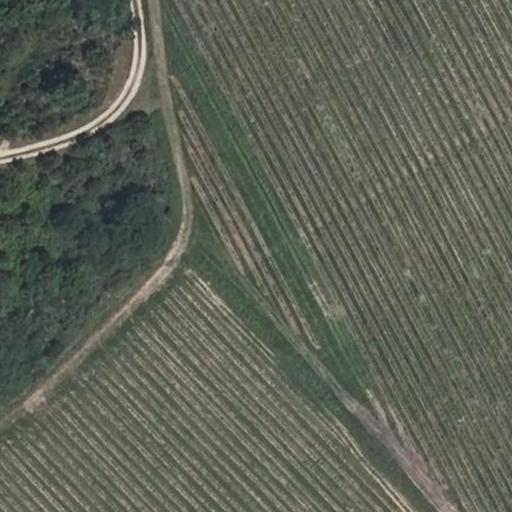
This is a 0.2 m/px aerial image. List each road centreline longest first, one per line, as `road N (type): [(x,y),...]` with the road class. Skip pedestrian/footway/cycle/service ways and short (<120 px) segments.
road 1 (track): [(154,0),(187,203),(184,232),(156,278),(0,425)]
road 2 (track): [(175,255),(335,416),(411,511)]
